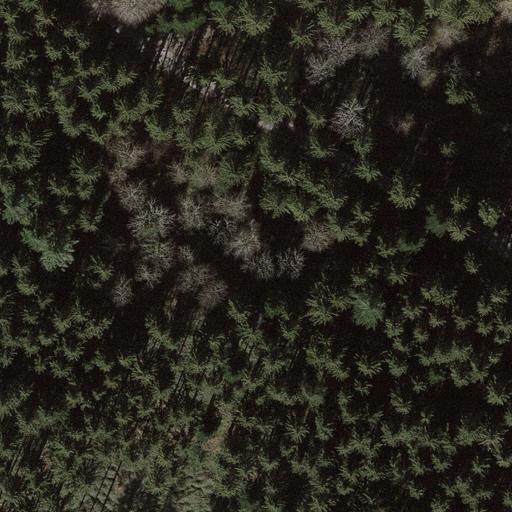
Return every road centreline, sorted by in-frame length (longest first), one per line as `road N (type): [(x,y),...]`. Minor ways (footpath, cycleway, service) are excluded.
road 1 (unclassified): [(91,0),(156,52),(309,147),(511,253)]
road 2 (track): [(303,0),(156,52)]
